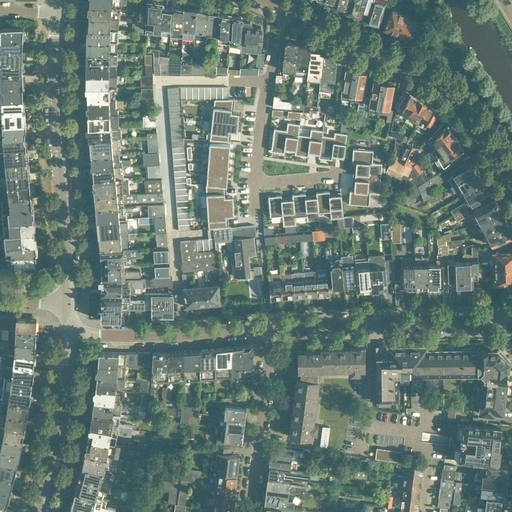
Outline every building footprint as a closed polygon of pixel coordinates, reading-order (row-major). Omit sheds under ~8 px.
[(161,30),(163,5),(164,3),(155,1),(153,0),(148,0),(146,29),(161,30)] [(346,9),(348,0),(335,0),(335,4),(334,5),(336,6),(336,8),(340,9),(342,8),(346,9)] [(356,16),(360,0),(348,0),(346,9),(345,10),(347,11),(348,13),(351,14),(352,13),(356,16)] [(367,20),(373,0),(360,0),(356,15),(356,16),(357,16),(358,18),(361,20),(363,18),(367,20)] [(387,0),(373,0),(367,20),(367,21),(368,22),(369,24),(372,25),(374,23),(379,25),(387,0)] [(120,18),(121,7),(121,6),(90,4),(90,5),(88,7),(88,12),(89,14),(89,17),(119,18),(120,18)] [(161,30),(161,35),(170,35),(171,31),(172,6),(163,5),(161,30)] [(183,36),(184,8),(180,7),(179,6),(175,5),(173,6),(172,6),(171,31),(170,35),(183,36)] [(194,38),(196,10),(184,8),(183,36),(194,36),(194,38)] [(206,39),(208,11),(196,9),(196,10),(194,38),(206,39)] [(405,17),(406,15),(392,9),(383,28),(384,31),(387,32),(389,32),(390,31),(397,34),(405,17)] [(218,41),(220,13),(219,13),(218,11),(214,10),(212,12),(208,11),(206,39),(218,41)] [(230,44),(232,16),(220,13),(218,41),(218,42),(230,44)] [(420,22),(406,15),(405,17),(397,34),(411,41),(420,22)] [(242,46),(244,21),(244,18),(243,18),(242,16),(238,16),(237,17),(232,16),(230,44),(242,46)] [(118,24),(119,18),(89,17),(87,17),(87,25),(88,25),(88,29),(119,30),(124,30),(125,25),(118,24)] [(135,19),(134,30),(143,31),(144,20),(135,19)] [(250,50),(252,26),(252,23),(250,21),(244,21),(242,46),(241,49),(250,50)] [(0,24),(0,40),(23,40),(25,40),(25,31),(23,31),(23,27),(1,26),(1,24),(0,24)] [(261,27),(252,26),(250,50),(261,51),(261,44),(262,44),(263,29),(261,27)] [(118,42),(119,30),(88,29),(87,29),(86,38),(88,38),(87,41),(118,42)] [(0,52),(22,51),(23,40),(0,40),(0,52)] [(118,53),(118,42),(87,41),(86,41),(85,49),(87,49),(87,53),(118,53)] [(295,72),(298,44),(298,42),(288,41),(285,43),(282,71),(295,72)] [(308,76),(310,49),(311,47),(306,47),(307,45),(298,44),(295,72),(294,75),(307,76),(308,76)] [(439,44),(435,53),(436,53),(447,58),(452,49),(451,49),(440,44),(439,44)] [(320,82),(323,53),(319,52),(319,50),(310,49),(308,76),(307,76),(307,80),(320,82)] [(22,52),(22,51),(0,52),(0,64),(22,63),(22,59),(24,57),(24,53),(22,52)] [(117,64),(118,53),(87,53),(86,54),(85,60),(87,61),(87,64),(117,64)] [(320,82),(319,90),(333,92),(335,74),(341,75),(341,72),(342,62),(336,62),(336,60),(334,57),(328,56),(328,54),(323,53),(320,82)] [(181,74),(181,64),(181,60),(169,60),(169,74),(181,74)] [(205,75),(205,69),(205,62),(193,61),(193,64),(193,75),(204,75),(205,75)] [(24,63),(22,63),(0,64),(0,76),(22,75),(22,71),(24,71),(24,63)] [(117,68),(117,64),(87,64),(85,64),(85,73),(87,73),(87,76),(117,76),(117,68)] [(193,64),(181,64),(181,74),(193,75),(193,64)] [(240,68),(241,65),(229,64),(228,68),(228,75),(240,74),(240,68)] [(351,100),(356,71),(354,71),(355,69),(348,68),(348,70),(346,69),(342,92),(341,98),(351,100)] [(360,101),(366,73),(364,72),(364,71),(358,69),(357,71),(356,71),(351,100),(360,101)] [(0,89),(22,87),(22,75),(0,76),(0,89)] [(153,85),(153,75),(146,75),(141,75),(141,86),(153,85)] [(117,87),(117,76),(87,76),(85,77),(85,83),(87,84),(87,87),(117,87)] [(379,112),(383,83),(382,83),(381,81),(376,80),(375,82),(373,82),(370,104),(365,103),(364,104),(364,105),(362,116),(368,117),(369,110),(379,112)] [(393,85),(383,83),(379,112),(388,114),(387,120),(391,121),(394,109),(390,108),(393,85)] [(24,93),(24,87),(22,87),(0,89),(0,101),(23,99),(23,94),(24,93)] [(117,92),(117,87),(87,87),(85,87),(86,92),(87,92),(88,100),(116,98),(115,92),(117,92)] [(154,97),(153,88),(142,88),(142,92),(136,92),(136,98),(142,98),(154,97)] [(404,120),(417,97),(417,95),(412,92),(410,93),(406,91),(398,107),(395,115),(404,120)] [(280,97),(273,96),(272,107),(291,109),(292,102),(280,101),(280,97)] [(414,126),(427,103),(425,101),(425,100),(418,96),(417,97),(404,120),(414,126)] [(155,107),(154,97),(142,98),(142,108),(155,107)] [(116,109),(116,98),(88,100),(87,100),(87,105),(86,105),(86,111),(87,111),(87,115),(88,115),(116,114),(118,114),(118,109),(116,109)] [(23,100),(23,99),(0,101),(0,113),(24,111),(23,108),(25,107),(25,101),(23,100)] [(238,123),(239,113),(231,112),(233,100),(235,100),(235,99),(214,99),(214,107),(211,107),(210,120),(238,123)] [(207,110),(207,101),(195,102),(196,111),(207,110)] [(428,103),(427,103),(414,126),(426,132),(439,109),(435,107),(435,105),(430,102),(428,103)] [(362,116),(364,105),(359,104),(358,108),(357,115),(355,126),(359,128),(362,116)] [(24,111),(0,113),(0,125),(24,123),(24,120),(26,120),(25,111),(24,111)] [(116,120),(116,114),(88,115),(88,127),(119,126),(118,120),(116,120)] [(156,126),(155,114),(142,114),(143,126),(156,126)] [(228,141),(229,131),(237,132),(238,123),(210,120),(208,132),(211,133),(210,140),(230,142),(230,141),(228,141)] [(433,150),(452,131),(447,124),(447,125),(444,121),(427,142),(424,145),(430,152),(433,150)] [(271,141),(270,147),(271,147),(271,151),(284,153),(285,149),(295,150),(296,150),(298,134),(300,124),(287,122),(286,130),(274,128),(272,141),(271,141)] [(24,123),(0,125),(0,137),(25,135),(25,131),(26,130),(26,124),(24,123)] [(119,138),(119,126),(88,127),(87,127),(87,132),(89,132),(90,140),(117,138),(119,138)] [(320,153),(322,135),(323,135),(323,130),(311,129),(310,136),(298,134),(296,150),(295,150),(295,154),(308,156),(309,152),(319,153),(320,153)] [(439,158),(458,140),(452,131),(433,150),(439,158)] [(319,153),(318,157),(332,159),(332,155),(343,157),(343,159),(344,159),(347,133),(335,132),(334,136),(323,135),(322,135),(320,153),(319,153)] [(409,136),(400,132),(398,138),(406,143),(409,136)] [(25,141),(25,135),(0,137),(0,152),(26,150),(28,150),(27,141),(25,141)] [(158,137),(157,137),(147,138),(149,153),(159,152),(158,137)] [(118,149),(117,138),(90,140),(89,140),(89,141),(88,142),(88,143),(88,144),(89,145),(89,146),(90,146),(90,147),(91,151),(90,151),(90,152),(90,153),(90,154),(90,155),(91,155),(119,154),(121,154),(121,148),(118,149)] [(444,165),(464,151),(462,147),(463,147),(458,140),(439,158),(444,165)] [(411,167),(412,166),(410,166),(398,160),(402,152),(402,151),(405,145),(395,141),(394,150),(396,150),(396,151),(388,167),(404,174),(402,177),(412,181),(416,188),(418,186),(422,184),(417,176),(411,167)] [(407,142),(405,145),(402,151),(402,152),(398,160),(410,166),(414,158),(418,147),(407,142)] [(229,155),(230,145),(210,143),(209,154),(229,155)] [(381,178),(382,163),(372,162),(373,150),(353,148),(352,162),(356,162),(355,173),(367,174),(366,177),(381,178)] [(26,153),(26,150),(0,152),(0,163),(27,161),(29,160),(28,154),(26,153)] [(160,164),(159,152),(149,153),(143,153),(144,165),(148,165),(160,164)] [(120,160),(119,154),(91,155),(92,164),(91,164),(91,167),(93,167),(120,166),(130,166),(130,160),(120,160)] [(228,165),(229,155),(209,154),(208,164),(228,165)] [(414,158),(410,166),(412,166),(419,162),(414,158)] [(27,165),(27,161),(0,163),(0,175),(28,173),(30,173),(29,165),(27,165)] [(419,162),(412,166),(411,167),(417,176),(424,170),(425,170),(419,162)] [(454,186),(477,171),(478,171),(478,168),(476,164),(473,163),(468,166),(466,164),(466,163),(464,162),(463,162),(451,170),(454,174),(449,177),(454,186)] [(160,164),(148,165),(149,177),(162,176),(160,164)] [(208,164),(207,174),(228,175),(228,165),(208,164)] [(121,172),(120,166),(93,167),(93,175),(92,175),(92,180),(94,180),(124,178),(123,172),(121,172)] [(430,179),(424,170),(417,176),(422,184),(430,179)] [(464,194),(484,182),(477,171),(454,186),(460,195),(463,194),(464,194)] [(28,175),(28,173),(0,175),(0,183),(0,187),(29,185),(29,182),(31,181),(30,176),(28,175)] [(379,193),(381,178),(366,177),(367,174),(355,173),(354,190),(350,190),(349,204),(369,205),(370,193),(379,193)] [(444,180),(440,173),(430,179),(422,184),(418,186),(422,194),(422,195),(424,200),(431,197),(428,189),(432,188),(444,180)] [(206,184),(206,185),(224,186),(227,186),(228,175),(207,174),(206,184)] [(128,178),(124,178),(94,180),(92,186),(93,195),(95,195),(128,194),(128,193),(128,178)] [(163,192),(162,179),(145,180),(146,192),(146,193),(163,192)] [(485,181),(484,182),(464,194),(467,201),(451,210),(453,215),(466,208),(472,205),(480,200),(485,197),(485,195),(484,193),(489,189),(490,186),(487,182),(485,181)] [(234,206),(233,196),(225,197),(224,186),(206,185),(206,184),(206,194),(207,207),(234,206)] [(30,188),(29,185),(0,187),(1,199),(31,197),(31,196),(32,195),(31,190),(30,188)] [(343,217),(341,192),(340,192),(340,194),(330,195),(329,191),(316,192),(316,196),(317,196),(318,212),(319,212),(330,211),(331,218),(343,217)] [(164,201),(163,192),(146,193),(146,192),(128,193),(128,194),(95,195),(96,196),(96,201),(95,201),(94,202),(95,206),(95,207),(96,207),(97,207),(97,208),(125,206),(124,203),(164,201)] [(305,193),(292,194),(292,198),(293,198),(295,217),(306,216),(307,221),(319,219),(319,212),(318,212),(317,196),(316,196),(306,197),(305,193)] [(268,200),(267,200),(267,206),(269,206),(270,217),(282,216),(283,226),(296,225),(295,217),(293,198),(292,198),(282,199),(282,195),(268,196),(268,200)] [(31,201),(31,197),(1,199),(3,211),(32,209),(32,208),(33,207),(33,202),(31,201)] [(481,222),(502,212),(502,211),(503,209),(500,204),(498,204),(495,200),(474,210),(481,222)] [(165,204),(148,205),(149,216),(165,215),(165,204)] [(125,212),(125,206),(97,208),(97,209),(95,209),(96,215),(97,214),(98,219),(128,218),(127,212),(125,212)] [(227,226),(226,216),(234,215),(234,206),(207,207),(208,228),(213,228),(219,228),(219,227),(220,227),(227,226)] [(469,215),(466,208),(453,215),(457,221),(469,215)] [(32,210),(32,209),(3,211),(3,218),(0,217),(0,223),(4,223),(33,220),(32,217),(34,216),(33,209),(32,210)] [(508,223),(502,212),(481,222),(474,226),(480,237),(487,233),(508,223)] [(352,215),(343,216),(343,217),(344,227),(352,226),(353,226),(352,215)] [(129,234),(128,222),(128,218),(98,219),(96,220),(96,223),(98,223),(98,228),(97,230),(97,233),(99,235),(99,236),(129,234)] [(33,221),(33,220),(4,223),(5,235),(34,232),(34,228),(35,228),(35,222),(33,221)] [(415,232),(414,225),(393,220),(392,227),(415,232)] [(388,223),(381,223),(381,231),(382,239),(392,238),(392,227),(392,222),(388,223)] [(508,223),(487,233),(493,245),(493,247),(502,245),(502,242),(511,237),(511,226),(510,223),(508,223)] [(166,224),(156,225),(156,233),(166,232),(166,224)] [(232,251),(234,276),(250,275),(248,254),(255,254),(253,236),(251,236),(250,225),(219,228),(213,228),(213,229),(214,240),(220,239),(232,238),(235,238),(236,250),(232,251)] [(34,236),(34,232),(5,235),(6,246),(6,247),(37,244),(36,236),(34,236)] [(157,247),(168,246),(166,232),(156,233),(157,247)] [(129,239),(129,234),(99,236),(100,241),(99,241),(98,242),(98,246),(99,246),(99,247),(100,247),(100,248),(128,247),(127,240),(129,239)] [(289,242),(289,235),(277,236),(277,243),(289,242)] [(277,236),(265,237),(266,244),(277,243),(277,236)] [(219,268),(217,250),(215,250),(209,251),(204,251),(198,252),(197,240),(180,242),(182,253),(182,260),(183,271),(219,268)] [(37,244),(6,247),(6,246),(3,246),(4,256),(36,254),(38,253),(37,248),(35,247),(35,245),(37,244)] [(442,262),(448,262),(449,262),(449,253),(449,245),(447,245),(438,244),(438,255),(438,260),(437,260),(437,264),(428,265),(429,286),(431,289),(436,289),(438,286),(443,286),(442,264),(442,262)] [(511,251),(502,252),(502,245),(493,247),(494,259),(491,260),(492,268),(511,267),(511,251)] [(169,262),(168,246),(157,247),(154,247),(155,263),(169,262)] [(100,250),(101,265),(125,264),(129,263),(132,263),(132,256),(140,256),(140,248),(100,250)] [(384,253),(368,255),(369,268),(371,289),(373,292),(379,291),(380,289),(387,288),(386,278),(394,277),(393,259),(384,260),(384,253)] [(453,262),(453,253),(449,253),(449,262),(448,262),(449,272),(449,280),(454,279),(454,286),(457,288),(464,288),(463,262),(453,262)] [(36,257),(36,254),(4,256),(4,260),(7,259),(7,265),(39,265),(38,257),(36,257)] [(341,258),(344,286),(355,285),(354,265),(353,255),(341,256),(341,258)] [(344,286),(341,258),(336,259),(336,261),(330,261),(332,288),(344,286)] [(416,287),(415,260),(401,260),(401,287),(406,287),(409,289),(414,289),(416,287)] [(429,286),(428,265),(420,265),(420,260),(415,260),(416,287),(416,286),(429,286)] [(478,278),(478,269),(478,261),(463,262),(464,288),(471,288),(473,285),(472,278),(478,278)] [(169,262),(155,263),(156,277),(163,277),(170,277),(169,262)] [(284,263),(280,263),(280,274),(281,281),(281,282),(282,298),(287,298),(288,299),(292,299),(293,297),(294,297),(292,273),(285,273),(284,263)] [(125,271),(125,264),(101,265),(101,279),(141,278),(141,270),(125,271)] [(511,267),(492,268),(492,276),(494,276),(495,284),(509,283),(509,284),(511,286),(511,285),(511,267)] [(371,289),(369,268),(357,269),(358,284),(357,284),(358,291),(371,289)] [(327,269),(315,270),(317,295),(318,295),(319,296),(323,296),(324,295),(329,294),(327,269)] [(317,295),(315,270),(303,271),(306,296),(307,296),(308,297),(312,297),(312,296),(317,295)] [(306,296),(303,271),(292,273),(294,297),(306,296)] [(282,298),(281,282),(281,281),(280,274),(268,275),(269,283),(270,299),(276,299),(277,300),(281,300),(281,298),(282,298)] [(173,286),(172,277),(170,277),(163,277),(156,277),(141,278),(101,279),(101,291),(103,291),(103,294),(130,293),(130,286),(169,286),(169,293),(173,293),(173,286)] [(219,285),(207,286),(208,304),(210,304),(212,305),(214,305),(215,303),(220,303),(219,285)] [(208,304),(207,286),(195,287),(197,305),(199,305),(200,306),(203,306),(204,304),(208,304)] [(197,305),(195,287),(183,288),(185,306),(190,305),(191,307),(194,307),(195,305),(197,305)] [(130,300),(130,293),(103,294),(103,297),(101,297),(101,307),(129,308),(129,307),(130,307),(130,300)] [(130,300),(130,307),(152,308),(152,320),(173,320),(173,318),(173,293),(169,293),(145,293),(145,300),(130,300)] [(129,320),(129,308),(101,307),(101,320),(129,320)] [(9,328),(10,316),(0,315),(0,327),(9,328)] [(36,329),(36,319),(10,316),(9,328),(36,329)] [(35,342),(36,331),(36,329),(9,328),(8,340),(35,342)] [(35,343),(35,342),(8,340),(8,352),(34,354),(35,350),(37,349),(37,346),(35,343)] [(251,374),(254,354),(255,347),(251,344),(243,345),(241,376),(241,379),(243,379),(246,376),(246,374),(251,374)] [(241,376),(243,345),(233,347),(232,375),(232,374),(236,374),(236,376),(241,376)] [(390,347),(377,347),(377,398),(383,398),(383,399),(399,399),(398,373),(479,372),(485,376),(480,414),(494,415),(494,413),(502,414),(503,411),(504,411),(506,399),(504,399),(508,362),(509,361),(506,358),(507,357),(502,351),(500,353),(498,350),(497,351),(468,351),(468,349),(461,349),(461,351),(442,351),(442,349),(436,349),(436,351),(426,351),(426,347),(425,347),(423,345),(418,345),(416,347),(398,347),(396,345),(392,345),(390,347)] [(232,375),(233,347),(217,349),(216,377),(216,376),(232,375)] [(344,348),(335,348),(335,350),(330,350),(330,348),(321,348),(321,353),(313,353),(313,351),(306,351),(306,353),(299,353),(298,353),(298,371),(301,371),(300,378),(297,378),(296,387),(298,387),(297,392),(295,392),(294,401),(296,401),(296,407),(293,406),(292,415),(294,415),(294,421),(292,421),(290,430),(293,430),(292,436),(291,436),(312,439),(313,433),(317,434),(318,424),(314,424),(319,381),(318,380),(318,371),(350,370),(350,374),(360,374),(360,370),(365,370),(365,349),(364,349),(364,350),(357,350),(357,348),(350,348),(350,350),(344,350),(344,348)] [(216,377),(217,349),(206,350),(201,350),(200,378),(216,377)] [(200,378),(201,350),(185,351),(184,379),(200,378)] [(184,379),(185,351),(169,352),(167,380),(184,379)] [(33,366),(34,354),(8,352),(3,352),(2,363),(6,364),(33,366)] [(150,366),(151,353),(99,352),(98,364),(126,365),(150,366)] [(167,380),(169,352),(153,353),(152,380),(167,380)] [(33,375),(33,366),(6,364),(5,376),(34,379),(34,375),(33,375)] [(125,378),(126,365),(98,364),(98,368),(96,369),(95,373),(97,375),(97,376),(125,378)] [(32,386),(34,379),(5,376),(4,388),(30,391),(31,388),(32,386)] [(123,391),(125,378),(97,376),(96,388),(123,391)] [(148,393),(149,379),(142,379),(140,392),(148,393)] [(30,392),(30,391),(4,388),(2,398),(0,397),(0,399),(29,404),(29,400),(31,399),(32,395),(30,392)] [(122,403),(123,391),(96,388),(96,389),(94,390),(93,394),(94,396),(94,400),(122,403)] [(146,405),(148,393),(140,392),(139,404),(142,405),(146,405)] [(449,407),(448,418),(455,418),(456,410),(463,411),(464,393),(449,407)] [(453,398),(443,398),(443,406),(453,398)] [(28,409),(29,404),(0,399),(0,402),(2,402),(0,412),(28,416),(29,410),(28,409)] [(120,415),(122,403),(94,400),(93,412),(92,412),(120,415)] [(245,418),(246,407),(221,404),(220,415),(245,418)] [(197,418),(198,407),(182,406),(182,408),(182,415),(181,416),(181,417),(188,417),(197,418)] [(28,417),(28,416),(0,412),(0,423),(24,428),(26,417),(27,417),(28,417)] [(119,422),(120,415),(92,412),(91,413),(90,418),(91,420),(90,427),(118,431),(131,434),(132,429),(133,425),(119,422)] [(244,429),(245,418),(220,415),(219,426),(219,427),(244,429)] [(452,422),(447,458),(481,462),(499,464),(499,463),(500,449),(498,449),(501,428),(481,425),(481,426),(452,422)] [(24,431),(24,428),(0,423),(0,436),(22,441),(22,440),(24,437),(25,433),(24,433),(24,431)] [(242,440),(244,429),(219,427),(219,426),(208,425),(207,432),(218,433),(217,444),(234,444),(234,440),(242,440)] [(115,445),(118,431),(90,427),(87,439),(115,445)] [(22,441),(0,436),(0,448),(19,453),(21,445),(23,445),(23,441),(22,441)] [(113,458),(115,445),(87,439),(85,452),(113,459),(113,458)] [(237,474),(239,455),(230,454),(231,446),(216,446),(215,452),(217,453),(216,461),(212,460),(211,462),(211,466),(211,468),(215,469),(215,471),(237,474)] [(299,450),(272,447),(271,447),(271,449),(272,449),(271,457),(298,460),(299,450)] [(18,458),(19,453),(0,448),(0,461),(17,465),(19,463),(19,460),(18,458)] [(382,460),(384,449),(377,448),(375,459),(382,460)] [(390,461),(392,450),(384,449),(382,460),(390,461)] [(116,465),(118,460),(118,459),(113,458),(113,459),(85,452),(83,463),(82,466),(109,473),(109,472),(112,473),(113,464),(116,465)] [(297,470),(298,460),(271,457),(270,464),(269,464),(269,466),(270,466),(270,467),(297,470)] [(368,458),(367,468),(376,470),(378,460),(368,458)] [(15,470),(17,465),(0,461),(0,474),(13,478),(16,476),(17,473),(15,470)] [(422,478),(423,465),(401,462),(401,463),(397,462),(397,465),(406,466),(404,476),(422,478)] [(478,472),(478,473),(479,473),(483,473),(483,474),(507,476),(509,464),(499,463),(499,464),(481,462),(480,472),(478,472)] [(82,466),(79,478),(110,487),(112,481),(114,474),(109,473),(82,466)] [(318,479),(319,473),(297,470),(270,467),(268,478),(290,481),(290,478),(293,478),(293,476),(318,479)] [(454,480),(455,470),(450,469),(443,468),(442,468),(441,478),(454,480)] [(479,473),(479,475),(483,476),(482,479),(484,479),(483,484),(483,485),(506,487),(507,476),(483,474),(483,473),(479,473)] [(13,481),(13,478),(0,474),(0,488),(11,491),(13,481)] [(236,477),(236,476),(217,474),(216,485),(235,488),(236,483),(237,482),(237,478),(236,477)] [(161,475),(159,490),(170,491),(169,503),(176,503),(179,477),(161,475)] [(421,488),(422,478),(404,476),(399,475),(398,479),(404,480),(403,486),(421,488)] [(109,492),(110,487),(79,478),(75,491),(102,499),(104,491),(109,492)] [(289,484),(290,481),(268,478),(267,488),(289,491),(289,490),(305,492),(305,486),(289,484)] [(452,490),(454,480),(441,478),(440,488),(452,490)] [(186,493),(188,482),(181,481),(179,493),(186,493)] [(505,498),(506,487),(483,485),(483,484),(475,483),(476,489),(475,494),(479,495),(505,498)] [(234,493),(235,488),(216,485),(209,484),(209,489),(215,490),(214,497),(235,500),(236,493),(234,493)] [(419,499),(421,488),(403,486),(402,498),(419,500),(419,499)] [(11,492),(11,491),(0,488),(0,501),(7,504),(9,503),(10,499),(9,496),(10,491),(11,492)] [(288,501),(289,491),(267,488),(265,505),(295,509),(296,501),(288,501)] [(451,499),(452,490),(440,488),(439,497),(451,499)] [(108,500),(102,499),(75,491),(74,496),(71,506),(92,511),(129,511),(116,507),(116,509),(106,506),(108,500)] [(392,507),(393,496),(386,495),(385,504),(384,506),(392,507)] [(504,509),(505,498),(479,495),(479,500),(478,506),(504,509)] [(234,506),(235,500),(214,497),(212,509),(233,511),(233,506),(234,506)] [(450,509),(451,499),(439,497),(437,507),(450,509)] [(418,511),(419,500),(402,498),(400,509),(418,511)]
